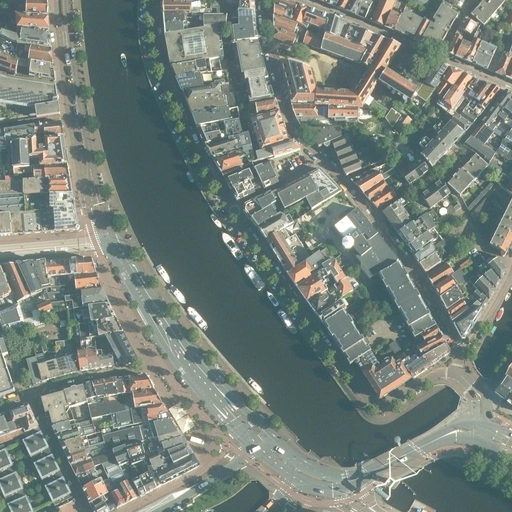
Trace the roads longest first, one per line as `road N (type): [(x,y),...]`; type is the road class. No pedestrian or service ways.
road 1 (residential): [(232,209),(372,405),(438,371),(454,371)]
road 2 (residential): [(85,511),(29,395),(181,360)]
road 3 (tertiary): [(273,439),(191,353),(125,248),(106,241)]
road 4 (residential): [(65,0),(106,241)]
road 5 (residential): [(463,352),(421,278),(321,160)]
road 6 (residential): [(155,0),(164,71),(232,209)]
road 7 (residential): [(321,160),(303,142),(278,87),(264,0)]
road 8 (residential): [(436,57),(303,0)]
road 9 (tertiary): [(106,241),(181,360)]
road 10 (tertiary): [(261,447),(156,511)]
road 11 (tertiary): [(372,471),(454,431),(484,433)]
